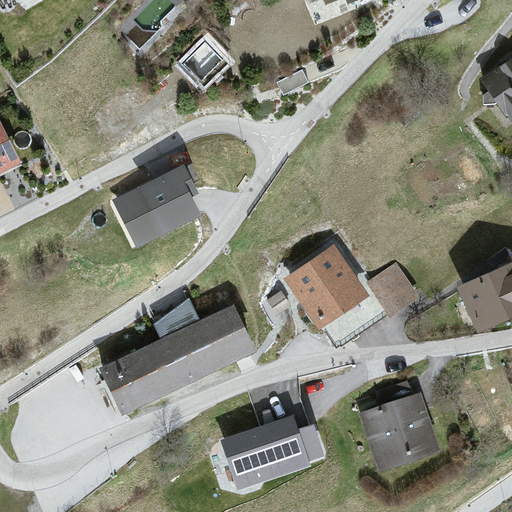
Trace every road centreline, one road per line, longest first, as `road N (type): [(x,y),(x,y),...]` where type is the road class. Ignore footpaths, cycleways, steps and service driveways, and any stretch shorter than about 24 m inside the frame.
road 1 (residential): [(511,349),(248,388),(25,481),(0,462)]
road 2 (residential): [(0,402),(183,284),(239,221),(277,142)]
road 3 (residential): [(277,142),(204,130),(0,229)]
road 4 (residential): [(277,142),(421,0)]
